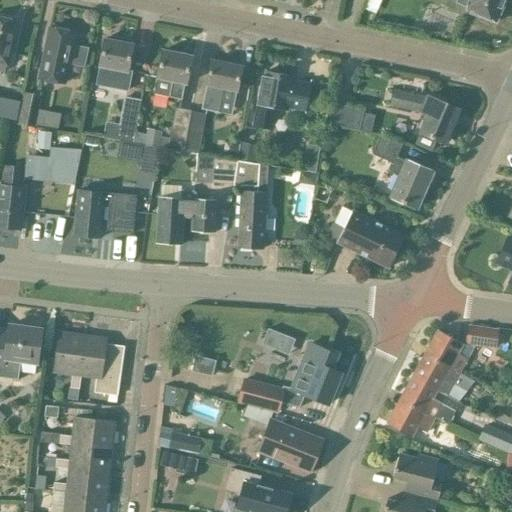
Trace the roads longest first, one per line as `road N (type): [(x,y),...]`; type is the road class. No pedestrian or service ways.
road 1 (residential): [(511,77),(136,0)]
road 2 (unclassified): [(411,302),(162,284)]
road 3 (unclassified): [(411,302),(511,90)]
road 4 (residential): [(139,511),(162,284)]
road 5 (unclassified): [(326,511),(353,424),(411,302)]
road 6 (unclassified): [(162,284),(0,267)]
